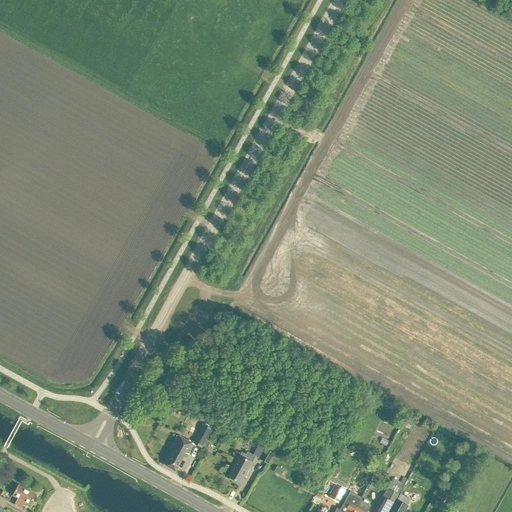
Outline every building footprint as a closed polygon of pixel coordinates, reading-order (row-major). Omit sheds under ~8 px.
[(408,416),(403,426),(410,430),(415,420),(408,416)] [(202,445),(211,429),(204,425),(194,441),(202,445)] [(193,445),(178,436),(163,464),(165,466),(175,471),(185,453),(187,455),(193,445)] [(268,464),(273,454),(265,449),(259,460),(268,464)] [(472,450),(467,459),(476,465),(481,455),(472,450)] [(379,458),(374,453),(366,460),(371,465),(379,458)] [(247,460),(238,455),(235,461),(226,477),(240,485),(249,469),(250,469),(253,463),(252,463),(255,457),(251,454),(247,460)] [(276,466),(273,472),(280,476),(283,470),(276,466)] [(328,480),(321,492),(330,496),(329,498),(338,503),(346,489),(345,488),(346,486),(339,482),(337,484),(335,483),(337,481),(328,476),(327,480),(328,480)] [(389,481),(372,511),(386,511),(400,487),(389,481)] [(36,495),(18,485),(12,496),(17,499),(14,505),(21,509),(24,502),(30,505),(36,495)] [(340,510),(336,508),(334,511),(352,511),(359,500),(361,497),(350,491),(340,510)] [(446,496),(437,492),(434,500),(442,504),(446,496)] [(359,500),(352,511),(366,511),(370,506),(359,500)] [(396,500),(389,511),(404,511),(408,506),(396,500)]
